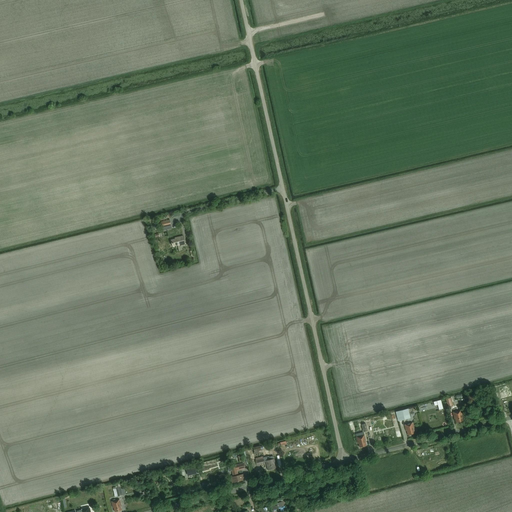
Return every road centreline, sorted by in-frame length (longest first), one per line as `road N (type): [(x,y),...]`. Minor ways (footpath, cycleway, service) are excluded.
road 1 (unclassified): [(343,462),(240,0)]
road 2 (unclassified): [(153,511),(343,462)]
road 3 (unclassified): [(343,462),(511,419)]
